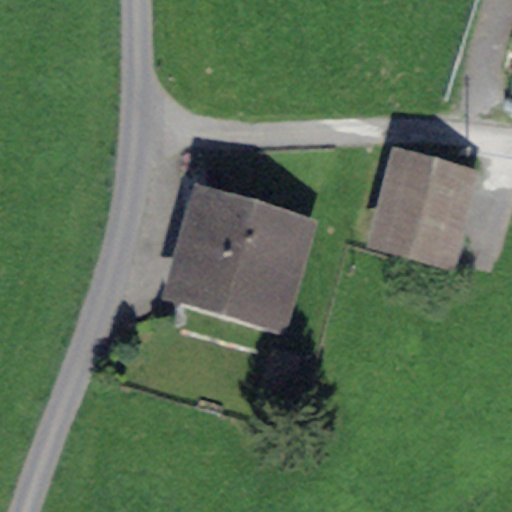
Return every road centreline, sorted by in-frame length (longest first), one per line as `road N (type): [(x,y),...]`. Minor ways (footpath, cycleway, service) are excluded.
road 1 (unclassified): [(136,0),(133,173),(115,261),(24,511)]
road 2 (track): [(137,111),(229,123),(431,123),(511,133)]
